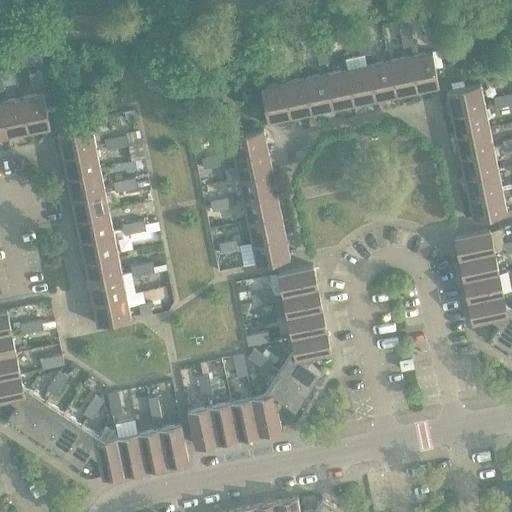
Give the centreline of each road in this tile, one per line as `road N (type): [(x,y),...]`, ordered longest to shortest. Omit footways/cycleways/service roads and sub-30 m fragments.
road 1 (residential): [(388,444),(356,283),(385,256),(422,269),(455,431)]
road 2 (residential): [(104,511),(110,503),(388,444)]
